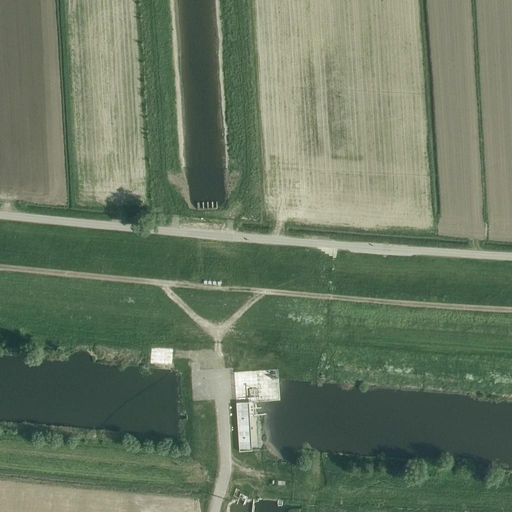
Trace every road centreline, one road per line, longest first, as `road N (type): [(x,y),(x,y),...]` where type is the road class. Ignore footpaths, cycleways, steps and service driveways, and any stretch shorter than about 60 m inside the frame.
road 1 (tertiary): [(0,214),(262,238)]
road 2 (tertiary): [(511,256),(262,238)]
